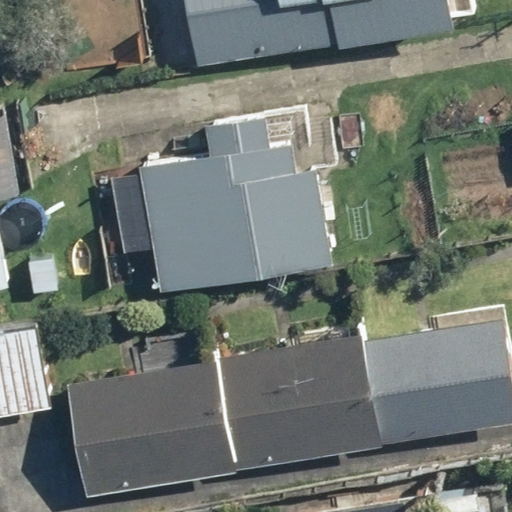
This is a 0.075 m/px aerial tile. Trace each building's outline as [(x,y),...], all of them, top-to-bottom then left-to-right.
[(458,0),(176,0),(191,73),(463,19),(458,0)] [(142,162),(160,280),(334,254),(320,159),(295,163),(291,139),(271,143),(266,111),(205,120),(210,152),(142,162)] [(70,372),(88,489),(511,424),(511,328),(508,304),(70,372)] [(0,325),(0,406),(55,399),(42,319),(0,325)] [(438,511),(434,486),(294,507),(294,511),(438,511)]
